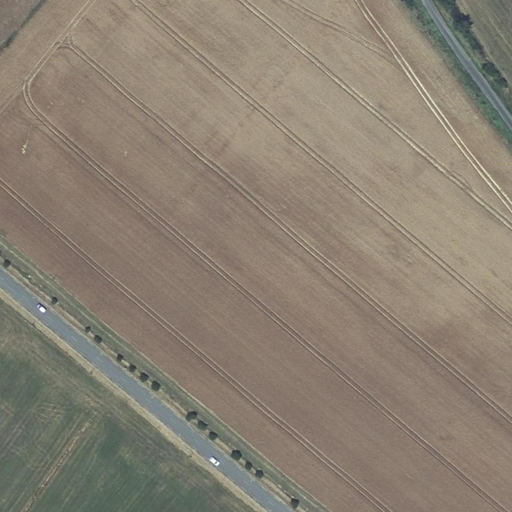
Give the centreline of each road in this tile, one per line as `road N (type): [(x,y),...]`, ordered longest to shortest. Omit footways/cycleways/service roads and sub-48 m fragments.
road 1 (tertiary): [(0,276),(281,511)]
road 2 (residential): [(511,123),(426,0)]
